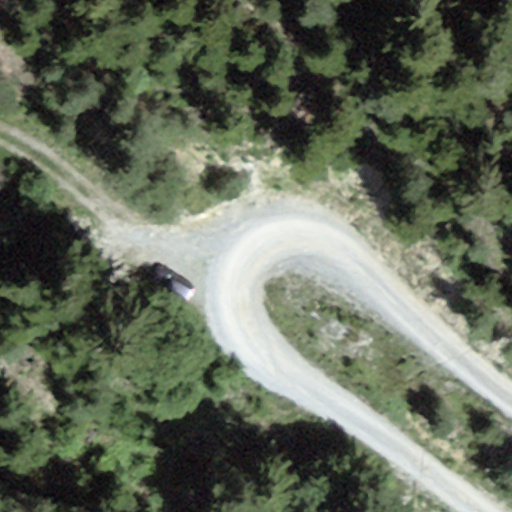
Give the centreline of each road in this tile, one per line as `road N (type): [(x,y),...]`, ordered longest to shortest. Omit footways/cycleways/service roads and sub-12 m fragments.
road 1 (track): [(478,511),(335,402),(236,343),(221,314),(224,265),(240,242),(260,233),(299,236),(336,255),(511,394)]
road 2 (track): [(0,136),(61,169),(148,259),(221,287)]
